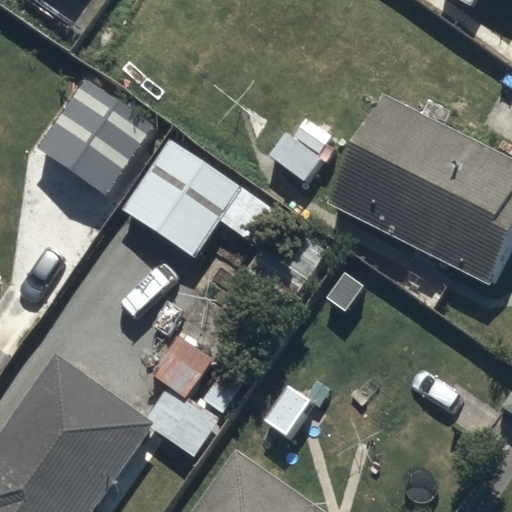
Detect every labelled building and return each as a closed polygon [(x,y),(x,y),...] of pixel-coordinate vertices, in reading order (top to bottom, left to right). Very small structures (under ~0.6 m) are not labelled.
[(46,158),(116,208),(163,141),(93,92),(46,158)] [(511,258),(511,169),(388,108),(335,214),(494,294),(511,258)] [(244,207),(167,152),(122,214),(200,269),(244,207)] [(109,511),(161,439),(64,370),(0,460),(0,511),(109,511)] [(248,464),(213,511),(315,511),(308,506),(248,464)]
